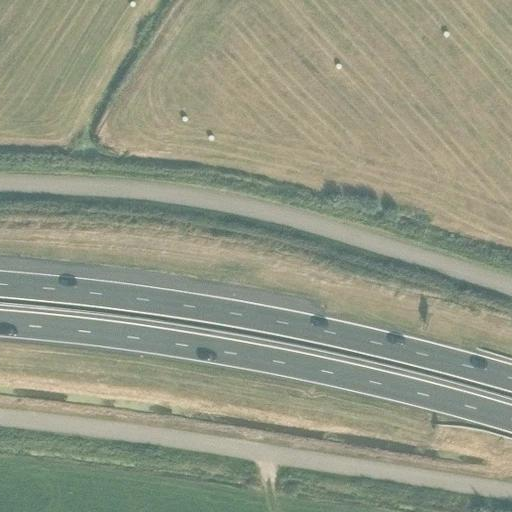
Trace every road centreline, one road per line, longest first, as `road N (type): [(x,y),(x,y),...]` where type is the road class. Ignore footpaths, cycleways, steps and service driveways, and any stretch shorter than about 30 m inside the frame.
road 1 (unclassified): [(511,288),(246,208),(134,190),(0,184)]
road 2 (trunk): [(0,322),(266,359),(511,419)]
road 3 (trunk): [(511,377),(278,318),(0,282)]
road 4 (unclassified): [(0,418),(511,491)]
